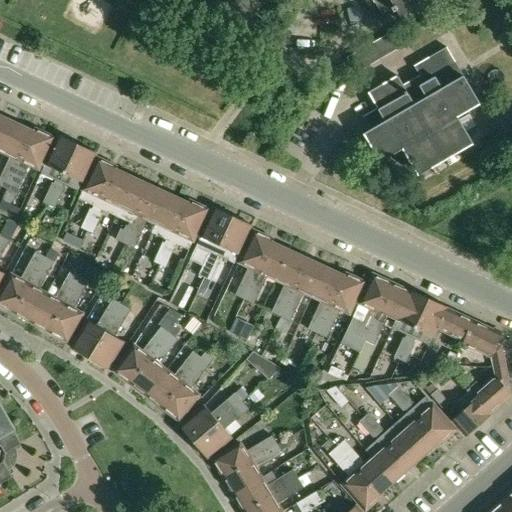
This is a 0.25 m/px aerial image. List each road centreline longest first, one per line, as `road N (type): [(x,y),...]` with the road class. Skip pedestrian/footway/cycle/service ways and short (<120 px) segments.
road 1 (residential): [(511,304),(0,71)]
road 2 (residential): [(95,485),(58,416),(0,353)]
